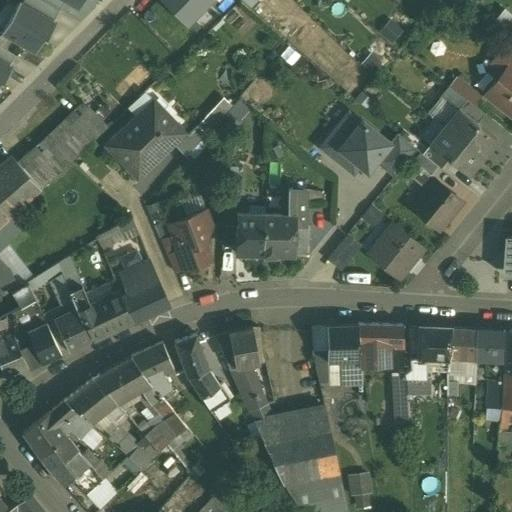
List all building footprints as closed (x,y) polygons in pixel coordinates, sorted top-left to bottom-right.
[(39,0),(24,0),(22,5),(53,22),(59,11),(39,0)] [(39,0),(59,11),(65,1),(63,0),(39,0)] [(63,0),(81,10),(86,0),(63,0)] [(161,0),(187,24),(210,0),(161,0)] [(259,0),(239,0),(251,9),(259,0)] [(20,3),(2,34),(39,55),(56,24),(53,22),(22,5),(20,3)] [(511,47),(506,42),(495,55),(507,65),(509,63),(511,66),(511,47)] [(0,46),(0,61),(10,67),(16,56),(0,46)] [(507,65),(495,55),(486,67),(498,77),(507,65)] [(0,87),(11,68),(10,67),(0,61),(0,87)] [(498,77),(485,93),(511,114),(511,66),(509,63),(507,65),(498,77)] [(466,100),(449,86),(442,95),(458,109),(466,100)] [(221,95),(176,145),(186,155),(230,104),(221,95)] [(458,109),(442,95),(428,113),(444,126),(458,109)] [(107,127),(83,99),(16,161),(40,189),(107,127)] [(153,100),(105,145),(137,178),(184,133),(170,118),(166,121),(151,105),(154,101),(153,100)] [(225,113),(238,122),(248,110),(235,100),(225,113)] [(484,114),(466,100),(458,109),(476,124),(484,114)] [(476,124),(458,109),(444,126),(444,127),(481,157),(495,139),(476,124)] [(348,112),(320,147),(344,166),(350,158),(339,149),(360,122),(348,112)] [(389,143),(361,121),(360,122),(339,149),(350,158),(361,166),(367,171),(374,162),(389,143)] [(481,157),(444,127),(430,145),(448,160),(467,175),(481,157)] [(415,149),(397,134),(389,143),(374,162),(393,177),(415,149)] [(448,160),(430,145),(422,154),(438,167),(440,168),(448,160)] [(422,154),(420,153),(413,162),(430,176),(438,167),(422,154)] [(350,158),(344,166),(355,174),(361,166),(350,158)] [(0,174),(0,223),(4,220),(12,213),(40,189),(16,161),(0,174)] [(461,201),(435,179),(412,208),(438,229),(461,201)] [(306,189),(288,189),(287,214),(294,214),(294,226),(305,226),(306,189)] [(205,210),(168,224),(173,238),(184,268),(184,269),(209,260),(203,242),(210,224),(205,210)] [(0,223),(0,247),(15,231),(23,224),(12,213),(4,220),(0,223)] [(264,214),(236,213),(235,253),(263,254),(264,214)] [(287,214),(264,214),(263,254),(278,255),(278,254),(293,254),(294,226),(294,214),(287,214)] [(131,218),(116,226),(121,239),(122,241),(138,234),(131,218)] [(423,248),(392,224),(368,254),(398,279),(423,248)] [(116,226),(96,236),(101,249),(121,239),(116,226)] [(346,235),(328,258),(338,267),(357,244),(346,235)] [(173,238),(161,242),(174,272),(184,268),(173,238)] [(57,263),(47,269),(53,278),(61,273),(57,263)] [(141,269),(121,279),(128,293),(121,297),(132,322),(169,305),(157,280),(151,265),(141,269)] [(0,269),(0,287),(14,281),(8,268),(6,266),(0,269)] [(47,269),(34,278),(40,286),(53,278),(47,269)] [(81,286),(75,271),(62,276),(69,291),(81,286)] [(26,282),(10,290),(16,300),(20,307),(26,303),(34,299),(31,292),(26,282)] [(81,286),(69,291),(76,309),(77,310),(89,304),(86,297),(81,286)] [(10,290),(0,294),(0,307),(16,300),(10,290)] [(89,304),(77,310),(78,312),(80,312),(92,339),(120,327),(132,322),(121,297),(118,291),(96,301),(89,304)] [(68,292),(58,297),(66,314),(76,309),(68,292)] [(93,294),(86,297),(89,304),(96,301),(93,294)] [(43,318),(34,299),(26,303),(38,326),(40,325),(38,321),(43,318)] [(66,314),(54,320),(68,350),(90,340),(78,312),(77,310),(76,309),(66,314)] [(12,310),(0,317),(0,336),(1,337),(3,336),(0,329),(14,323),(12,310)] [(38,326),(28,331),(42,361),(59,353),(43,318),(38,321),(40,325),(38,326)] [(358,324),(326,325),(326,349),(326,361),(327,361),(350,361),(358,361),(358,360),(361,359),(359,344),(358,324)] [(402,325),(358,324),(359,344),(387,344),(403,344),(402,325)] [(309,326),(312,350),(326,349),(326,325),(309,326)] [(449,328),(419,326),(419,333),(419,357),(418,358),(448,359),(449,328)] [(252,327),(228,332),(232,350),(235,368),(250,365),(259,363),(252,327)] [(265,362),(258,327),(252,327),(259,363),(265,362)] [(479,329),(449,328),(448,359),(447,370),(447,373),(452,373),(466,373),(466,360),(478,360),(478,358),(479,329)] [(506,330),(479,329),(478,358),(488,358),(504,358),(505,358),(506,330)] [(228,332),(214,335),(218,344),(222,353),(232,350),(228,332)] [(419,333),(407,332),(409,356),(419,357),(419,333)] [(208,369),(195,334),(174,342),(187,377),(210,411),(228,399),(208,369)] [(16,335),(2,341),(1,337),(0,336),(0,364),(4,374),(25,365),(27,368),(28,368),(18,345),(17,345),(16,335)] [(161,342),(130,356),(130,357),(150,384),(151,384),(159,394),(170,387),(163,373),(168,370),(173,368),(161,342)] [(218,344),(207,349),(217,373),(228,367),(222,353),(218,344)] [(387,344),(359,344),(361,359),(362,366),(389,364),(389,351),(387,351),(387,344)] [(326,349),(312,350),(312,352),(315,366),(328,366),(327,361),(326,361),(326,349)] [(232,350),(222,353),(228,367),(243,399),(261,391),(250,365),(235,368),(232,350)] [(419,357),(409,356),(410,367),(404,372),(405,390),(419,390),(419,378),(425,378),(425,369),(447,370),(448,359),(418,358),(419,357)] [(130,357),(98,375),(116,402),(117,403),(141,389),(150,384),(130,357)] [(504,358),(488,358),(486,379),(489,379),(487,407),(500,408),(501,407),(504,358)] [(358,360),(358,361),(350,361),(350,373),(362,373),(362,366),(361,359),(358,360)] [(328,366),(315,366),(319,383),(328,382),(328,366)] [(404,372),(390,374),(394,431),(408,430),(405,390),(404,372)] [(98,375),(92,378),(64,400),(75,410),(90,422),(116,402),(98,375)] [(159,394),(151,384),(150,384),(141,389),(143,394),(157,411),(163,419),(173,411),(159,394)] [(261,391),(243,399),(249,411),(266,404),(261,391)] [(64,400),(23,432),(40,457),(67,436),(64,432),(58,424),(62,421),(75,410),(64,400)] [(266,404),(249,411),(253,421),(272,417),(267,404),(266,404)] [(509,407),(506,406),(506,405),(503,405),(501,417),(500,432),(507,433),(509,407)] [(272,417),(253,421),(263,442),(282,481),(301,511),(347,511),(325,406),(302,411),(307,431),(290,434),(286,414),(272,417)] [(500,408),(487,407),(486,417),(501,417),(503,407),(501,407),(500,408)] [(459,411),(452,408),(448,418),(454,420),(459,411)] [(75,410),(62,421),(70,428),(92,448),(103,435),(90,422),(75,410)] [(135,424),(144,435),(152,429),(166,445),(177,436),(163,419),(157,411),(146,421),(143,418),(135,424)] [(186,427),(173,411),(163,419),(177,436),(186,427)] [(302,411),(286,414),(290,434),(307,431),(302,411)] [(70,428),(62,421),(58,424),(64,432),(70,428)] [(263,442),(253,421),(241,424),(252,444),(263,442)] [(139,445),(118,425),(105,436),(141,468),(152,458),(138,446),(139,445)] [(166,445),(152,429),(144,435),(158,452),(166,445)] [(511,433),(507,433),(500,432),(498,448),(511,449),(511,433)] [(67,436),(40,457),(50,470),(63,485),(71,478),(75,475),(71,469),(64,460),(71,454),(77,450),(67,436)] [(511,449),(500,448),(499,457),(511,459),(511,449)] [(82,455),(77,450),(71,454),(78,464),(84,460),(85,459),(82,455)] [(111,471),(100,459),(98,461),(87,450),(82,455),(85,459),(84,460),(93,470),(94,469),(103,478),(111,471)] [(78,464),(71,454),(64,460),(71,469),(78,464)] [(71,478),(77,484),(93,470),(84,460),(78,464),(71,469),(75,475),(71,478)] [(93,470),(77,484),(85,494),(103,478),(94,469),(93,470)] [(369,474),(347,475),(348,496),(354,495),(365,495),(369,495),(369,474)] [(101,508),(119,491),(106,477),(88,494),(101,508)] [(200,511),(222,511),(234,498),(214,482),(207,490),(214,496),(200,511)] [(44,511),(29,494),(11,509),(7,511),(44,511)] [(365,495),(354,495),(355,509),(366,509),(365,495)] [(160,497),(147,511),(157,511),(161,508),(166,502),(160,497)]
